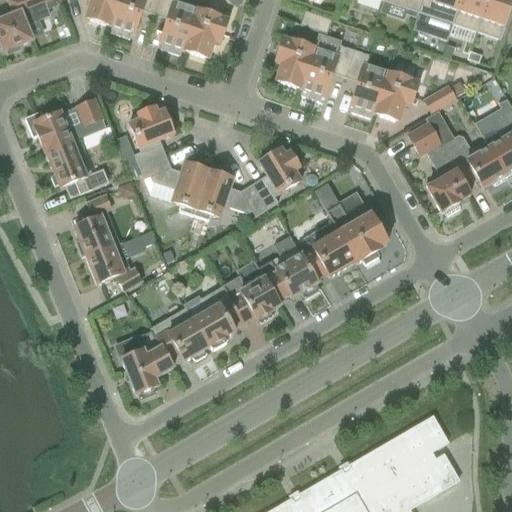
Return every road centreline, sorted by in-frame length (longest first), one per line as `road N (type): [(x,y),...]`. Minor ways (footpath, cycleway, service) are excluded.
road 1 (unclassified): [(134,488),(453,302)]
road 2 (residential): [(428,267),(118,447)]
road 3 (unclassified): [(172,511),(476,337)]
road 4 (residential): [(118,447),(0,149)]
road 5 (residential): [(428,267),(387,188),(346,144),(228,108)]
road 6 (residential): [(228,108),(95,64),(61,64),(0,93)]
road 7 (residential): [(511,511),(505,389),(476,337)]
